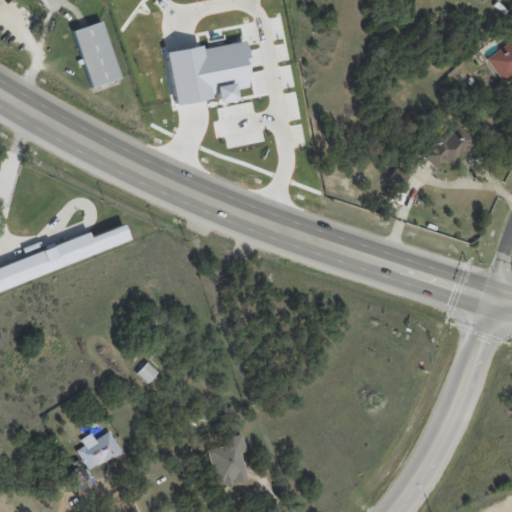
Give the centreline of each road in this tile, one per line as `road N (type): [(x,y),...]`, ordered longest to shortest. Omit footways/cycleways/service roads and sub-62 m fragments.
road 1 (secondary): [(511,305),(262,221),(88,143),(0,91)]
road 2 (secondary): [(385,511),(440,430),(490,298)]
